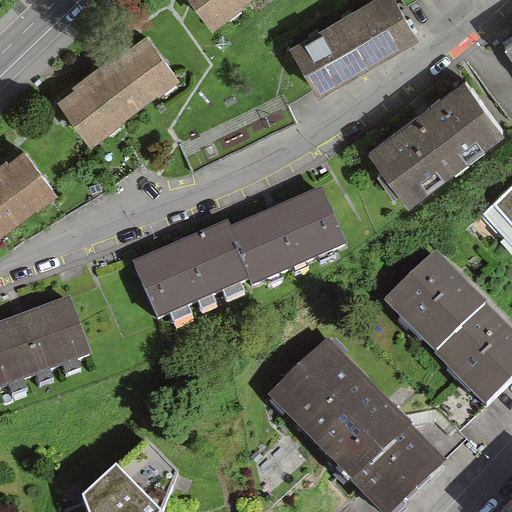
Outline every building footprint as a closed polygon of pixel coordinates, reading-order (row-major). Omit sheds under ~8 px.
[(189,0),(207,24),(239,0),(189,0)] [(361,0),(291,42),(320,89),(364,63),(419,30),(400,0),(361,0)] [(97,71),(59,99),(94,146),(186,77),(151,30),(97,71)] [(421,108),(370,148),(383,167),(378,171),(392,193),(400,189),(408,200),(505,127),(465,75),(421,108)] [(0,237),(63,189),(26,141),(0,160),(0,237)] [(511,182),(484,209),(511,239),(511,182)] [(271,209),(230,227),(252,279),(254,285),(347,246),(323,187),(271,209)] [(161,251),(133,262),(158,320),(252,279),(230,227),(227,222),(161,251)] [(384,302),(435,355),(487,305),(461,278),(436,252),(384,302)] [(20,315),(0,321),(0,387),(91,356),(70,297),(20,315)] [(435,355),(486,406),(511,380),(511,330),(487,305),(435,355)] [(329,339),(268,397),(359,492),(378,511),(395,511),(448,463),(408,421),(329,339)] [(146,437),(81,500),(86,511),(161,511),(179,475),(146,437)] [(378,511),(359,492),(340,511),(378,511)]
